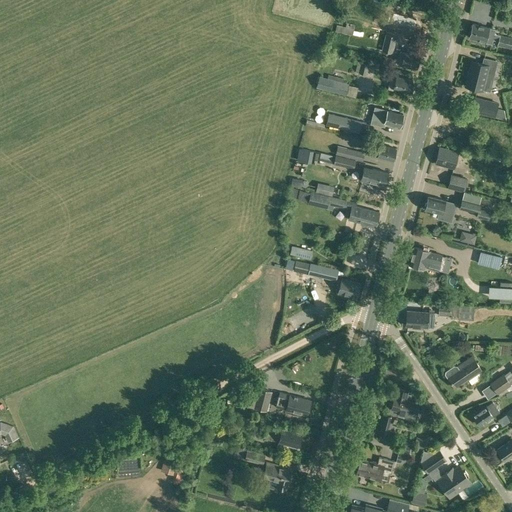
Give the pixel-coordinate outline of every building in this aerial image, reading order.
[(350,34),(352,24),(346,22),(346,26),(336,25),(335,31),(350,34)] [(491,44),(495,29),(489,28),(473,23),(470,37),(477,39),(476,40),(485,42),(491,44)] [(393,53),(396,36),(385,34),(381,50),(393,53)] [(511,44),(511,38),(500,35),(499,35),(497,45),(511,49),(511,44)] [(400,51),(398,59),(395,58),(393,63),(402,65),(402,64),(403,64),(403,66),(407,67),(408,66),(416,68),(419,56),(400,51)] [(467,76),(468,76),(465,86),(482,90),(486,75),(493,77),(497,61),(484,58),(482,64),(471,61),(469,71),(467,76)] [(366,74),(369,64),(362,62),(359,73),(366,74)] [(393,90),(394,88),(408,92),(412,80),(396,75),(396,76),(392,75),(388,88),(393,90)] [(345,95),(348,84),(320,76),(317,87),(344,95),(345,95)] [(498,103),(490,101),(488,108),(473,104),(471,111),(494,117),(498,103)] [(400,125),(403,113),(387,110),(387,109),(382,108),(379,122),(384,123),(385,122),(400,125)] [(358,132),(361,121),(329,114),(326,125),(358,132)] [(459,124),(453,122),(447,120),(443,136),(462,141),(465,129),(474,132),(476,123),(460,119),(459,124)] [(505,134),(507,124),(487,120),(485,130),(505,134)] [(392,160),(395,148),(376,143),(373,155),(392,160)] [(335,154),(350,157),(363,161),(365,152),(347,148),(337,145),(335,154)] [(454,167),(457,153),(440,148),(436,163),(454,167)] [(355,161),(349,159),(320,152),(319,159),(333,163),(333,164),(353,169),(355,161)] [(385,185),(388,172),(372,168),(367,167),(364,179),(369,180),(369,182),(369,183),(369,184),(369,185),(370,185),(370,186),(371,186),(371,187),(372,187),(373,187),(374,187),(375,187),(375,186),(376,186),(376,185),(377,184),(377,185),(378,183),(385,185)] [(467,178),(451,173),(447,187),(464,192),(467,178)] [(336,189),(337,178),(320,176),(319,187),(336,189)] [(328,204),(329,204),(345,209),(345,207),(347,200),(311,191),(308,203),(327,208),(328,204)] [(451,222),(456,204),(445,201),(429,196),(425,208),(439,212),(438,218),(451,222)] [(481,203),(475,202),(462,198),(459,208),(477,213),(476,216),(488,219),(491,209),(480,206),(481,203)] [(347,216),(348,216),(348,219),(362,222),(362,224),(367,226),(368,224),(375,226),(379,211),(356,206),(357,202),(347,200),(345,207),(349,208),(347,216)] [(414,247),(410,264),(425,268),(425,267),(437,270),(441,255),(429,252),(429,251),(414,247)] [(484,262),(497,262),(497,248),(484,248),(484,262)] [(294,260),(288,258),(286,266),(293,268),(294,260)] [(296,260),(294,269),(308,272),(310,264),(296,260)] [(310,264),(308,272),(308,274),(336,280),(339,270),(310,263),(310,264)] [(356,298),(360,283),(342,278),(338,293),(356,298)] [(450,318),(473,320),(474,310),(451,307),(439,305),(439,314),(450,316),(450,318)] [(406,310),(405,325),(428,327),(429,312),(406,310)] [(447,378),(448,377),(455,387),(463,382),(464,382),(481,370),(472,356),(457,366),(454,365),(445,371),(445,374),(447,378)] [(394,381),(397,370),(385,367),(383,378),(394,381)] [(511,369),(511,370),(504,375),(503,374),(490,383),(497,394),(498,393),(499,395),(511,389),(511,369)] [(417,403),(409,401),(411,394),(407,393),(409,389),(397,386),(389,415),(394,416),(398,414),(405,416),(406,412),(414,414),(415,410),(417,403)] [(273,391),(260,388),(259,387),(254,407),(267,411),(273,391)] [(307,414),(310,399),(290,394),(289,394),(280,392),(276,407),(286,409),(286,410),(307,414)] [(491,401),(486,405),(473,414),(480,424),(493,416),(490,411),(495,407),(491,401)] [(393,442),(396,431),(391,430),(394,416),(389,415),(383,413),(377,433),(383,435),(382,439),(393,442)] [(205,436),(231,442),(234,430),(208,424),(205,436)] [(271,439),(279,441),(279,442),(277,447),(295,451),(296,446),(298,447),(302,433),(282,428),(282,429),(274,427),(271,439)] [(14,430),(5,434),(8,441),(18,437),(14,430)] [(271,439),(264,437),(256,435),(254,440),(270,445),(271,439)] [(430,440),(416,436),(414,446),(428,450),(430,440)] [(511,438),(496,449),(504,461),(511,455),(511,438)] [(38,468),(24,447),(8,457),(21,478),(38,468)] [(181,447),(177,462),(165,458),(161,470),(173,474),(171,481),(182,484),(192,451),(181,447)] [(244,459),(263,464),(265,454),(247,450),(244,459)] [(422,463),(427,472),(445,459),(440,451),(422,463)] [(379,457),(377,464),(360,459),(356,474),(374,478),(380,479),(388,481),(390,473),(391,474),(394,460),(379,457)] [(287,482),(291,469),(283,467),(284,466),(267,461),(263,476),(278,480),(277,486),(285,488),(287,482)] [(453,470),(452,468),(442,475),(443,477),(438,480),(449,497),(471,482),(467,477),(469,476),(465,470),(463,471),(459,466),(453,470)] [(429,481),(420,480),(419,488),(429,489),(429,481)] [(414,492),(412,501),(423,504),(426,495),(414,492)] [(446,499),(448,504),(460,500),(458,495),(446,499)] [(406,511),(408,505),(389,500),(386,511),(406,511)]
